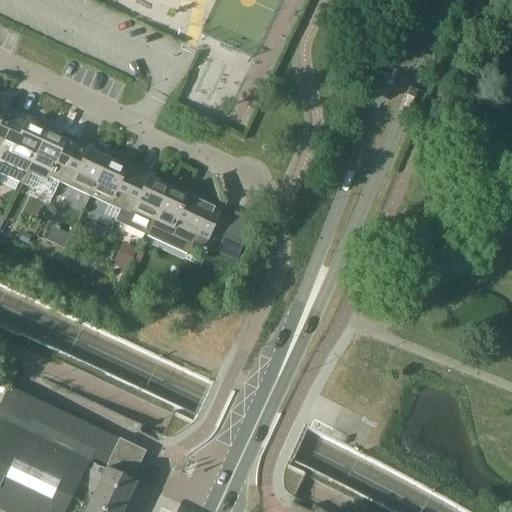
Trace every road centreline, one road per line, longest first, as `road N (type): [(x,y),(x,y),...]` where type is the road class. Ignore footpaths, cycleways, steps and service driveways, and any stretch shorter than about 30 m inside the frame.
road 1 (secondary): [(311,298),(343,257),(455,0)]
road 2 (secondary): [(426,0),(327,237),(311,298)]
road 3 (residential): [(263,181),(0,59)]
road 4 (secondary): [(212,511),(311,298)]
